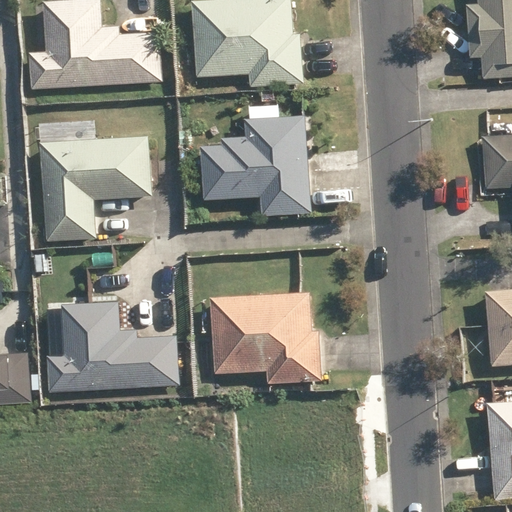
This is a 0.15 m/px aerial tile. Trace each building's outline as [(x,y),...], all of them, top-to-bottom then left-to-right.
[(258,77),(259,90),(314,87),(310,36),(304,36),(302,0),(271,0),(201,4),(205,80),(258,77)] [(483,55),(485,82),(511,79),(511,0),(477,0),(478,6),(468,7),(472,57),(483,55)] [(38,55),(39,92),(171,83),(168,35),(129,37),(129,28),(112,29),(110,1),(52,4),(55,55),(38,55)] [(270,200),(271,218),(321,216),(317,120),(255,123),(256,140),(233,141),(233,149),(210,149),(213,202),(270,200)] [(511,187),(511,136),(483,139),(487,189),(511,187)] [(50,146),(56,244),(106,241),(104,202),(162,199),(159,139),(50,146)] [(511,290),(486,293),(492,368),(511,366),(511,290)] [(277,374),(277,386),(331,383),(328,333),(323,333),(321,295),(220,300),(224,376),(277,374)] [(54,310),(60,392),(190,383),(186,338),(148,341),(147,332),(130,334),(129,305),(54,310)] [(0,392),(34,392),(33,356),(0,356),(0,392)] [(511,399),(487,402),(496,499),(511,498),(511,399)]
